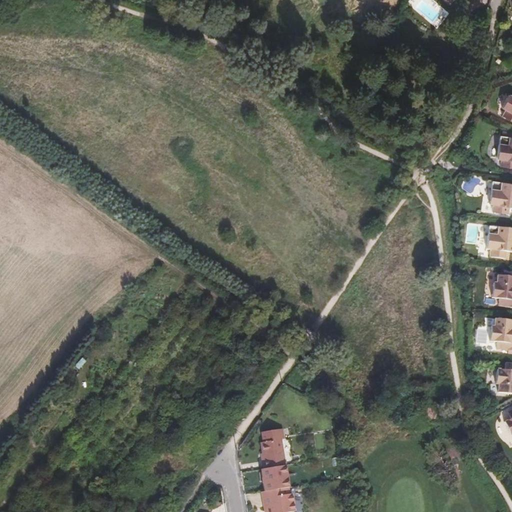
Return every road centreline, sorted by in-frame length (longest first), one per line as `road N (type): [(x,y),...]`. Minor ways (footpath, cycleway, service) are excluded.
road 1 (track): [(418,179),(181,511)]
road 2 (track): [(0,196),(111,270),(167,253),(294,353)]
road 3 (residential): [(498,0),(479,87),(432,162)]
